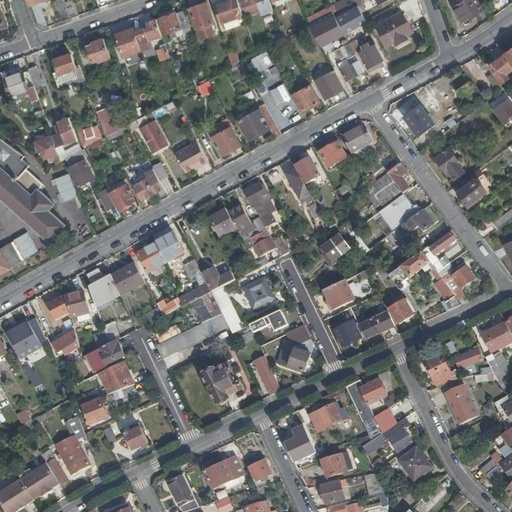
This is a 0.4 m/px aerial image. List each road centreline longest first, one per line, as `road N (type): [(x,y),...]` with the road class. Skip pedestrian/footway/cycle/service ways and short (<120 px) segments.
road 1 (residential): [(370,102),(0,305)]
road 2 (residential): [(370,102),(511,294)]
road 3 (residential): [(496,511),(457,474),(397,349)]
road 4 (residential): [(397,349),(511,294)]
road 5 (residential): [(341,376),(287,264)]
road 6 (residential): [(35,41),(151,0)]
